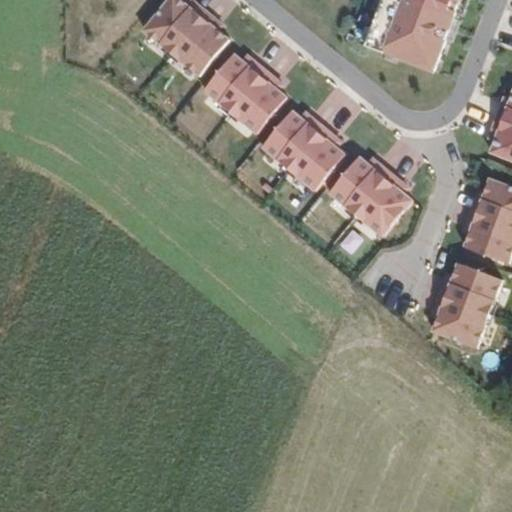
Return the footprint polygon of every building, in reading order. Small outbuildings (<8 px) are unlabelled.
[(201,83),(234,39),(182,0),(166,0),(139,37),(201,83)] [(460,0),(382,0),(365,48),(434,73),(460,0)] [(259,141),(289,100),(230,57),(200,98),(259,141)] [(507,109),(501,107),(490,135),(496,137),(494,143),(489,155),(511,163),(511,95),(509,103),(507,109)] [(503,100),(501,107),(507,109),(509,103),(503,100)] [(319,197),(350,154),(289,112),(259,155),(319,197)] [(496,137),(490,135),(488,141),(494,143),(496,137)] [(417,201),(358,158),(327,201),(386,244),(417,201)] [(511,184),(486,176),(476,211),(511,222),(511,184)] [(511,265),(511,222),(476,211),(463,251),(511,265)] [(511,282),(459,262),(434,329),(487,348),(511,282)]
